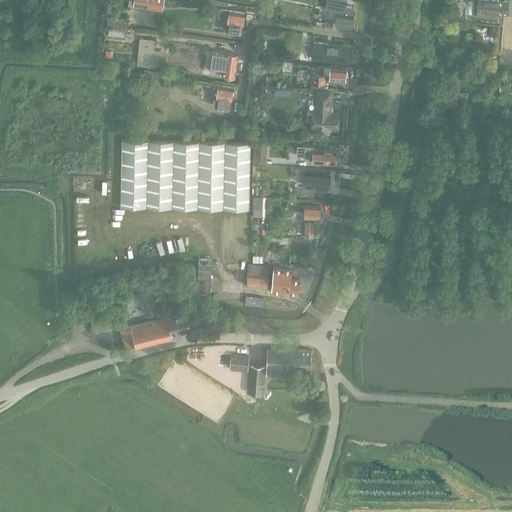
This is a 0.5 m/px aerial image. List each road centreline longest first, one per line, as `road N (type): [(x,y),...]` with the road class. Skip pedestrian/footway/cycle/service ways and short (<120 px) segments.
road 1 (tertiary): [(329,338),(361,251),(415,0)]
road 2 (unclassified): [(122,357),(205,337),(329,338)]
road 3 (tertiary): [(310,511),(334,426),(329,338)]
road 4 (unclassified): [(0,396),(33,366),(72,350),(122,357)]
road 5 (unclassified): [(0,398),(122,357)]
